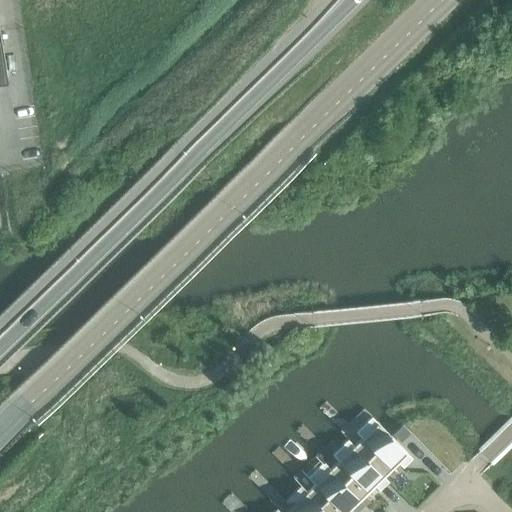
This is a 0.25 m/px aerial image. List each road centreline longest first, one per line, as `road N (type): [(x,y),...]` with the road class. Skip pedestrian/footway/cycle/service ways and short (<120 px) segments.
road 1 (secondary): [(0,431),(446,0)]
road 2 (secondary): [(351,0),(0,346)]
